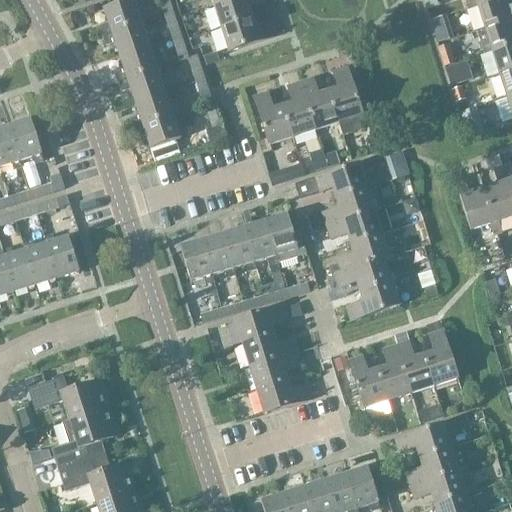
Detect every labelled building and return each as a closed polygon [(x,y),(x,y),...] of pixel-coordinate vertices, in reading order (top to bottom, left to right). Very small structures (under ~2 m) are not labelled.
[(158,0),(164,18),(174,15),(168,0),(158,0)] [(208,0),(212,9),(240,0),(208,0)] [(265,7),(262,0),(240,0),(212,9),(219,33),(253,22),(249,12),(265,7)] [(473,0),(476,8),(501,0),(473,0)] [(484,31),(511,22),(511,10),(511,9),(511,8),(511,0),(501,0),(476,8),(484,31)] [(98,29),(101,39),(141,26),(134,2),(103,12),(108,26),(98,29)] [(172,41),(181,38),(174,15),(164,18),(172,41)] [(256,32),(253,22),(219,33),(227,56),(276,40),(271,27),(256,32)] [(491,54),(511,47),(511,22),(484,31),(491,54)] [(141,26),(101,39),(104,50),(115,46),(119,59),(149,49),(141,26)] [(188,61),(181,38),(172,41),(180,64),(188,61)] [(454,63),(449,46),(438,49),(443,67),(454,63)] [(498,77),(511,72),(511,47),(491,54),(498,77)] [(149,49),(119,59),(123,72),(114,75),(117,85),(156,73),(149,49)] [(196,86),(205,83),(197,58),(188,61),(196,86)] [(467,64),(444,71),(450,89),(472,82),(467,64)] [(327,96),(338,127),(361,119),(345,71),(332,75),(338,92),(327,96)] [(506,99),(511,97),(511,72),(498,77),(506,99)] [(156,73),(117,85),(120,95),(130,92),(135,105),(164,96),(156,73)] [(338,127),(327,96),(318,99),(312,82),(299,86),(314,134),(338,127)] [(204,109),(213,106),(205,83),(196,86),(204,109)] [(314,134),(299,86),(286,90),(292,107),(281,110),(291,142),(314,134)] [(456,107),(467,103),(462,88),(451,91),(456,107)] [(164,96),(135,105),(139,118),(129,122),(132,132),(172,119),(164,96)] [(268,149),(291,142),(281,110),(272,113),(266,97),(252,101),(268,149)] [(221,129),(213,106),(204,109),(212,131),(221,129)] [(179,143),(172,119),(132,132),(135,142),(145,139),(154,166),(178,158),(174,145),(179,143)] [(7,130),(18,164),(31,160),(34,167),(43,164),(40,157),(41,157),(31,123),(7,130)] [(221,129),(212,131),(217,145),(225,143),(221,129)] [(20,171),(18,164),(7,130),(0,132),(0,169),(10,166),(12,174),(20,171)] [(500,167),(511,204),(511,173),(509,164),(500,167)] [(497,224),(511,218),(511,204),(500,167),(491,170),(496,187),(482,191),(496,237),(501,235),(497,224)] [(359,168),(295,189),(300,203),(331,193),(334,202),(367,191),(359,168)] [(281,170),(267,174),(271,188),(286,183),(281,170)] [(492,238),(496,237),(482,191),(468,196),(463,180),(453,183),(469,233),(488,227),(492,238)] [(28,192),(31,202),(53,195),(50,186),(28,192)] [(10,209),(31,202),(28,192),(7,199),(10,209)] [(375,215),(367,192),(335,202),(338,213),(322,218),(326,231),(375,215)] [(0,211),(10,209),(7,199),(0,201),(0,211)] [(33,208),(36,217),(59,210),(56,201),(33,208)] [(12,215),(15,224),(36,217),(33,208),(12,215)] [(375,215),(326,231),(331,244),(347,239),(350,248),(382,238),(391,235),(383,212),(375,215)] [(0,218),(0,228),(15,224),(12,215),(0,218)] [(287,219),(265,225),(275,260),(277,266),(290,263),(298,261),(306,259),(300,237),(293,239),(287,219)] [(277,266),(275,260),(265,225),(243,232),(253,267),(267,263),(269,270),(278,267),(277,266)] [(223,237),(233,272),(245,269),(247,276),(255,273),(253,267),(243,232),(223,237)] [(53,237),(43,240),(57,281),(78,274),(67,240),(55,244),(53,237)] [(235,279),(233,272),(223,237),(202,243),(212,279),(225,275),(227,282),(235,279)] [(382,238),(350,248),(354,259),(337,265),(341,276),(384,263),(390,261),(382,238)] [(214,286),(212,279),(202,243),(179,250),(189,286),(203,282),(205,288),(214,286)] [(31,244),(22,247),(24,253),(36,288),(57,281),(45,247),(33,251),(31,244)] [(10,250),(2,253),(14,294),(36,288),(24,253),(12,257),(10,250)] [(2,253),(0,253),(0,299),(14,294),(2,253)] [(359,297),(392,286),(384,263),(341,276),(336,278),(340,291),(356,286),(359,297)] [(306,285),(284,292),(287,301),(309,294),(306,285)] [(399,309),(392,286),(359,297),(362,306),(346,311),(351,325),(399,309)] [(284,292),(263,298),(265,307),(287,301),(284,292)] [(241,305),(244,314),(265,307),(263,298),(241,305)] [(241,305),(220,311),(223,320),(244,314),(241,305)] [(235,325),(242,349),(274,339),(270,328),(288,323),(284,310),(235,325)] [(223,320),(220,311),(200,317),(203,326),(223,320)] [(423,359),(433,390),(456,383),(441,335),(428,339),(433,356),(423,359)] [(250,372),(298,357),(294,343),(277,349),(274,339),(242,349),(250,372)] [(433,390),(423,359),(413,362),(408,345),(394,349),(410,397),(433,390)] [(377,373),(387,405),(410,397),(394,349),(381,353),(387,370),(377,373)] [(257,396),(288,386),(284,374),(302,368),(298,357),(250,372),(257,396)] [(364,412),(387,405),(377,373),(367,377),(361,360),(348,364),(364,412)] [(69,423),(108,411),(99,384),(67,394),(62,379),(38,387),(27,391),(34,412),(45,409),(63,403),(69,423)] [(288,386),(257,396),(264,419),(313,404),(308,389),(291,395),(288,386)] [(439,407),(419,414),(423,426),(443,420),(439,407)] [(58,474),(106,459),(101,443),(117,438),(108,411),(69,423),(76,444),(51,452),(58,474)] [(417,462),(451,451),(444,428),(395,444),(399,457),(414,452),(417,462)] [(420,472),(405,477),(409,489),(458,474),(451,452),(451,451),(417,462),(420,472)] [(111,472),(106,459),(58,474),(64,495),(90,487),(96,506),(135,494),(126,467),(111,472)] [(346,477),(356,511),(358,511),(369,509),(370,511),(378,511),(377,506),(378,506),(367,471),(346,477)] [(458,474),(409,489),(413,502),(429,497),(432,508),(466,498),(458,474)] [(356,511),(346,477),(326,484),(334,511),(356,511)] [(334,511),(326,484),(303,491),(310,511),(334,511)] [(310,511),(303,491),(282,498),(286,511),(310,511)] [(140,511),(135,494),(96,506),(97,511),(140,511)] [(286,511),(282,498),(261,504),(263,511),(286,511)] [(433,511),(470,511),(466,498),(432,508),(433,511)]
